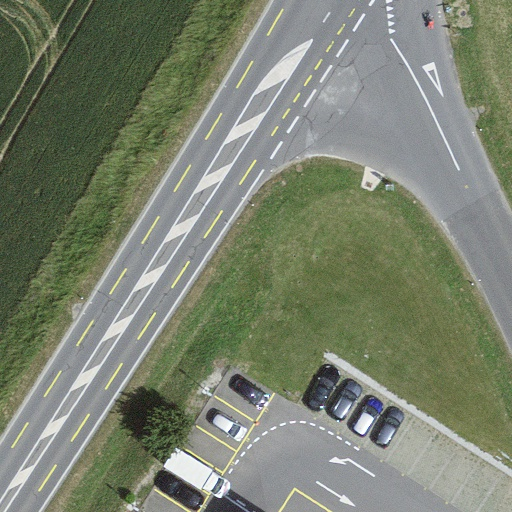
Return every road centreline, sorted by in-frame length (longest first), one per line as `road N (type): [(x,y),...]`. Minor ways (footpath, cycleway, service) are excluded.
road 1 (primary): [(311,0),(137,299),(0,511)]
road 2 (tertiary): [(360,0),(511,278)]
